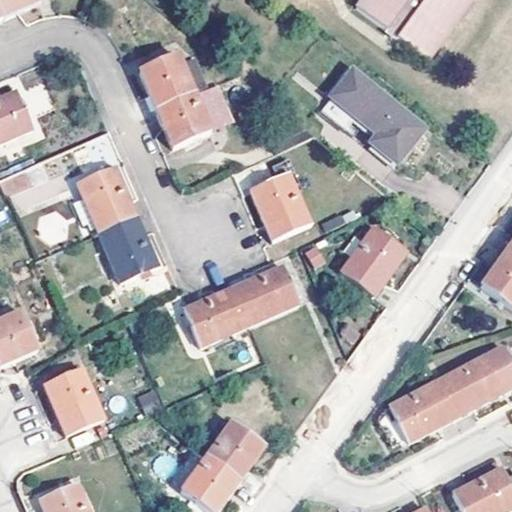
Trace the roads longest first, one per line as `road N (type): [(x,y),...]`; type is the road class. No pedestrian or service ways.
road 1 (residential): [(511,185),(300,478)]
road 2 (residential): [(189,265),(93,49),(57,36),(0,59)]
road 3 (residential): [(511,438),(371,508),(300,478)]
